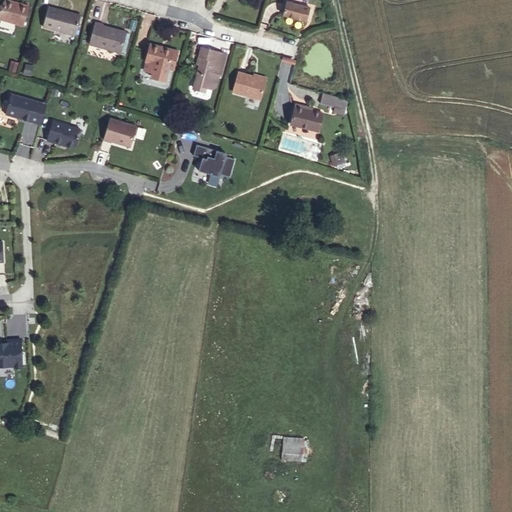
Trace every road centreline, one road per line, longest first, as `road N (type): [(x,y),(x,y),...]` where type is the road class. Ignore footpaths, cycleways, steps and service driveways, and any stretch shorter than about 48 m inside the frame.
road 1 (residential): [(294,50),(130,0)]
road 2 (residential): [(0,301),(31,300),(22,173)]
road 3 (track): [(333,334),(370,255),(372,187)]
road 4 (track): [(336,0),(367,138)]
road 5 (residential): [(157,187),(88,168),(22,173)]
